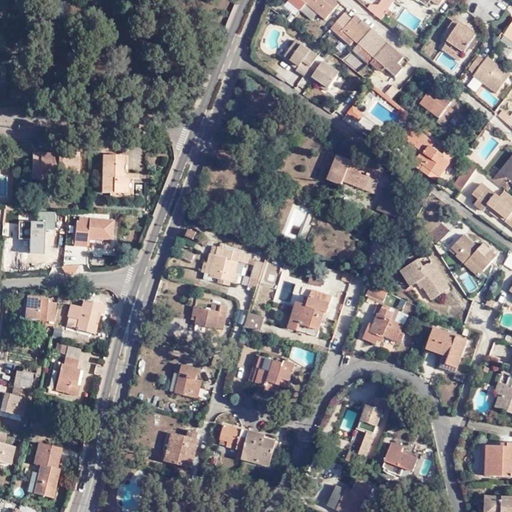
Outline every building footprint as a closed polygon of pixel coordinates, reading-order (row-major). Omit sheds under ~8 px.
[(311,3),(307,0),(287,0),(300,11),(311,3)] [(313,0),(311,3),(323,13),(321,16),(328,21),(342,5),(336,0),(313,0)] [(398,5),(400,0),(388,0),(383,9),(384,10),(391,15),(398,5)] [(449,0),(416,0),(431,10),(435,5),(443,10),(449,0)] [(323,13),(311,3),(301,10),(313,21),(315,22),(321,16),(323,13)] [(403,9),(398,5),(391,15),(389,18),(394,21),(403,9)] [(389,18),(391,15),(384,10),(380,17),(386,22),(389,18)] [(344,13),(336,22),(355,39),(352,42),(358,46),(372,30),(361,21),(359,25),(344,13)] [(450,44),(466,55),(479,36),(456,21),(445,36),(450,40),(448,43),(450,44)] [(330,29),(349,45),(352,42),(355,39),(336,22),(330,29)] [(388,44),(372,30),(358,46),(365,51),(367,50),(376,58),(388,44)] [(306,79),(316,65),(320,59),(297,43),(286,59),(301,70),(298,74),(306,79)] [(404,57),(388,44),(376,58),(387,67),(385,69),(396,78),(404,69),(398,64),(404,57)] [(462,61),(466,55),(450,44),(446,50),(462,61)] [(376,58),(367,50),(365,51),(358,46),(356,50),(353,52),(367,65),(372,62),(376,58)] [(385,69),(387,67),(376,58),(372,62),(370,63),(381,74),(385,69)] [(486,63),(478,58),(469,71),(477,76),(475,78),(486,86),(497,94),(511,76),(496,65),(495,68),(486,62),(486,63)] [(301,70),(286,59),(284,63),(298,74),(301,70)] [(489,59),(486,62),(495,68),(496,65),(489,59)] [(322,69),(316,65),(306,79),(312,84),(314,80),(330,92),(341,76),(325,65),(322,69)] [(486,86),(475,78),(473,81),(483,89),(486,86)] [(328,95),(330,92),(314,80),(312,84),(328,95)] [(386,95),(392,100),(400,90),(394,85),(386,95)] [(505,104),(511,94),(511,88),(510,88),(501,100),(505,104)] [(451,102),(434,90),(429,96),(426,95),(421,104),(446,123),(455,112),(449,107),(451,102)] [(354,112),(350,118),(360,126),(364,120),(354,112)] [(401,117),(405,121),(409,116),(404,112),(401,117)] [(500,116),(511,126),(511,118),(504,112),(500,116)] [(493,127),(490,124),(485,130),(490,133),(493,127)] [(414,146),(419,138),(411,132),(405,140),(414,146)] [(423,152),(428,146),(419,138),(414,146),(423,152)] [(428,168),(425,174),(440,185),(456,161),(450,156),(447,159),(428,146),(423,152),(427,155),(421,163),(423,165),(428,168)] [(80,150),(61,150),(61,155),(43,155),(43,150),(34,149),(34,166),(42,166),(42,171),(79,172),(80,150)] [(126,154),(104,154),(103,193),(129,194),(130,178),(125,178),(126,154)] [(377,185),(381,175),(338,157),(332,173),(338,175),(334,184),(345,188),(347,185),(349,179),(369,189),(368,194),(373,196),(377,185)] [(511,162),(503,173),(511,180),(511,162)] [(419,170),(425,174),(428,168),(423,165),(419,170)] [(465,196),(481,173),(473,167),(457,190),(465,196)] [(338,175),(332,173),(328,182),(334,184),(338,175)] [(511,192),(511,191),(511,180),(503,173),(497,181),(511,192)] [(405,188),(381,175),(377,185),(387,190),(388,187),(402,194),(405,188)] [(347,185),(368,194),(369,189),(349,179),(347,185)] [(399,199),(402,194),(388,187),(387,190),(379,212),(402,221),(411,203),(399,199)] [(511,224),(508,228),(511,230),(511,210),(483,190),(476,199),(482,203),(477,209),(487,216),(492,210),(497,214),(511,224)] [(501,222),(508,228),(511,224),(497,214),(492,220),(500,225),(501,222)] [(78,221),(76,245),(88,246),(88,236),(112,238),(113,218),(78,216),(78,221)] [(4,222),(2,232),(13,234),(13,237),(20,237),(22,225),(4,222)] [(198,232),(190,231),(188,237),(196,240),(198,232)] [(469,259),(482,271),(496,255),(481,243),(478,247),(462,234),(447,251),(460,262),(463,259),(466,261),(469,259)] [(207,246),(209,239),(199,235),(196,243),(207,246)] [(232,283),(234,274),(238,260),(249,262),(251,255),(221,247),(212,278),(222,279),(221,283),(231,285),(232,283)] [(405,267),(414,282),(418,280),(431,299),(448,288),(426,254),(405,267)] [(477,277),(482,271),(469,259),(466,261),(463,259),(460,262),(477,277)] [(249,288),(258,290),(264,262),(254,260),(249,288)] [(409,285),(414,282),(405,267),(400,270),(409,285)] [(327,276),(315,273),(313,280),(325,285),(327,276)] [(232,283),(238,284),(240,275),(234,274),(232,283)] [(387,293),(377,288),(371,285),(366,297),(383,303),(387,293)] [(327,313),(333,295),(320,290),(319,292),(316,291),(315,296),(311,295),(308,304),(298,300),(290,326),(318,335),(324,313),(327,313)] [(38,314),(37,319),(43,320),(43,323),(53,324),(55,302),(46,301),(47,298),(26,295),(24,313),(38,314)] [(405,301),(397,298),(395,305),(401,308),(405,301)] [(81,304),(69,302),(65,324),(74,327),(97,333),(99,323),(96,322),(98,309),(101,310),(103,302),(89,300),(89,302),(82,300),(81,304)] [(400,330),(405,315),(377,303),(360,337),(375,344),(376,340),(380,341),(383,335),(398,342),(403,332),(400,330)] [(221,331),(227,308),(221,306),(219,312),(195,305),(193,313),(197,315),(194,326),(213,332),(214,328),(221,331)] [(252,313),(248,311),(243,327),(247,328),(252,313)] [(247,328),(259,331),(263,316),(252,313),(247,328)] [(457,368),(460,357),(467,336),(432,323),(425,345),(444,351),(450,353),(446,365),(457,368)] [(53,327),(51,337),(59,339),(62,329),(53,327)] [(64,344),(54,342),(53,351),(62,353),(64,345),(64,344)] [(328,351),(329,346),(313,342),(312,346),(328,351)] [(63,356),(77,360),(81,347),(66,343),(63,356)] [(450,353),(444,351),(440,363),(446,365),(450,353)] [(256,366),(260,355),(256,354),(247,380),(256,383),(260,368),(256,366)] [(287,384),(291,371),(281,368),(283,362),(260,355),(256,366),(260,368),(256,383),(267,386),(269,379),(280,382),(287,384)] [(75,367),(77,360),(63,356),(61,362),(59,361),(53,387),(74,393),(80,369),(75,367)] [(468,360),(460,357),(457,368),(455,373),(463,376),(468,360)] [(281,368),(291,371),(293,364),(283,362),(281,368)] [(38,375),(41,375),(43,366),(37,365),(34,376),(37,377),(38,375)] [(192,397),(195,383),(198,370),(185,366),(182,375),(180,374),(175,393),(192,397)] [(15,384),(29,387),(33,372),(18,369),(15,384)] [(511,372),(511,375),(511,377),(510,385),(507,394),(501,392),(497,406),(511,410),(511,372)] [(277,391),(280,382),(269,379),(267,386),(266,388),(277,391)] [(495,390),(501,392),(507,394),(510,385),(498,382),(495,390)] [(0,409),(21,415),(29,387),(15,384),(14,383),(12,393),(4,391),(0,405),(0,409)] [(200,385),(195,383),(192,397),(197,398),(200,385)] [(373,435),(384,405),(370,399),(368,408),(364,408),(356,430),(373,435)] [(390,418),(398,421),(402,408),(394,405),(390,418)] [(0,410),(0,414),(21,421),(22,417),(0,410)] [(244,452),(249,433),(225,425),(221,440),(228,442),(228,447),(244,452)] [(0,461),(9,464),(13,445),(3,443),(5,432),(0,430),(0,461)] [(259,435),(249,433),(244,452),(242,459),(258,465),(260,460),(271,463),(276,445),(257,439),(259,435)] [(191,472),(198,445),(193,444),(196,436),(188,435),(187,442),(165,436),(160,453),(167,454),(165,466),(191,472)] [(278,441),(259,435),(257,439),(276,445),(278,441)] [(51,473),(54,464),(59,445),(38,439),(32,461),(39,463),(32,490),(51,495),(57,474),(51,473)] [(416,468),(420,455),(402,450),(403,444),(393,442),(385,465),(389,471),(404,475),(407,466),(416,468)] [(511,479),(511,442),(506,442),(505,448),(489,445),(484,474),(511,479)] [(260,460),(258,465),(269,468),(271,463),(260,460)] [(60,466),(54,464),(51,473),(57,474),(60,466)] [(370,499),(377,486),(359,479),(354,492),(347,489),(339,509),(345,511),(366,511),(367,511),(359,508),(364,497),(370,499)] [(382,492),(377,486),(370,499),(377,503),(382,492)] [(511,511),(511,498),(487,498),(485,511),(511,511)]
